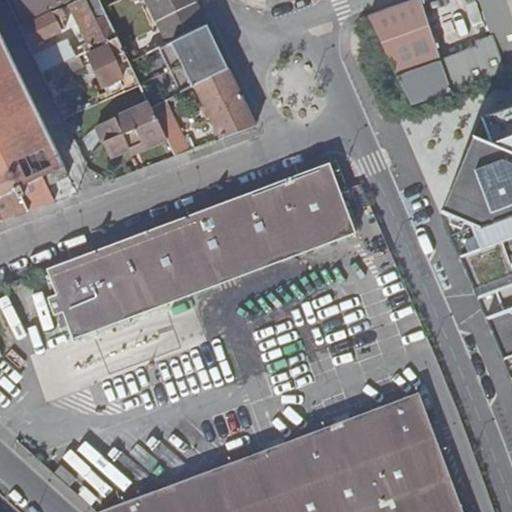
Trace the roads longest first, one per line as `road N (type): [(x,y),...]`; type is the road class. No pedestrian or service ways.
road 1 (residential): [(355,131),(503,511)]
road 2 (residential): [(0,5),(102,216)]
road 3 (residential): [(290,148),(102,216)]
road 4 (residential): [(307,12),(355,131)]
road 5 (residential): [(237,36),(290,148)]
